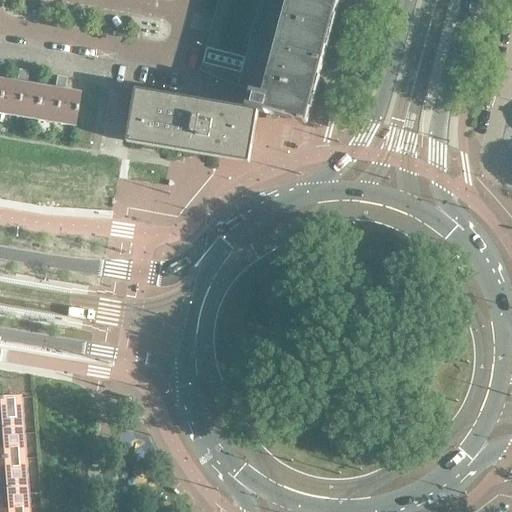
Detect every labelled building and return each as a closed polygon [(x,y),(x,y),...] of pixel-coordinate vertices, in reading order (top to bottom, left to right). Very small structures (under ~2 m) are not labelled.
[(304,124),(337,0),(219,0),(200,72),(250,92),(246,109),(304,124)] [(0,114),(34,120),(39,87),(25,85),(27,72),(18,70),(16,83),(1,81),(0,89),(0,114)] [(72,127),(78,94),(63,91),(65,78),(56,77),(54,90),(39,87),(34,120),(72,127)] [(249,164),(258,112),(137,92),(128,142),(127,142),(127,143),(249,164)] [(0,461),(20,460),(16,399),(0,400),(0,461)] [(0,511),(24,511),(20,460),(0,461),(0,511)]
